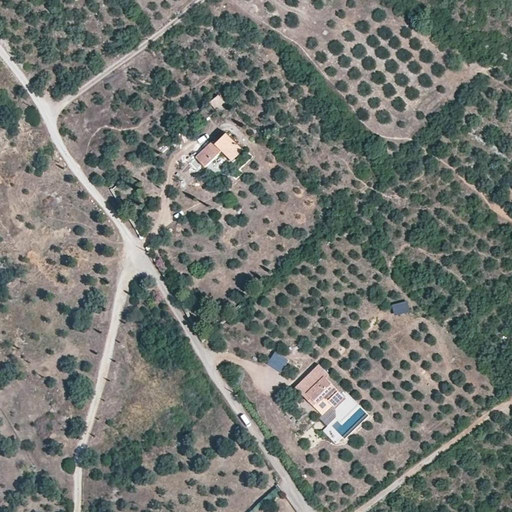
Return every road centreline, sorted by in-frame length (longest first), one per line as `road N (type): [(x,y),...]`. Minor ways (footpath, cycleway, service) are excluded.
road 1 (unclassified): [(310,511),(0,51)]
road 2 (track): [(76,511),(76,457),(139,250)]
road 3 (track): [(52,129),(59,104),(200,0)]
road 4 (track): [(356,511),(511,397)]
